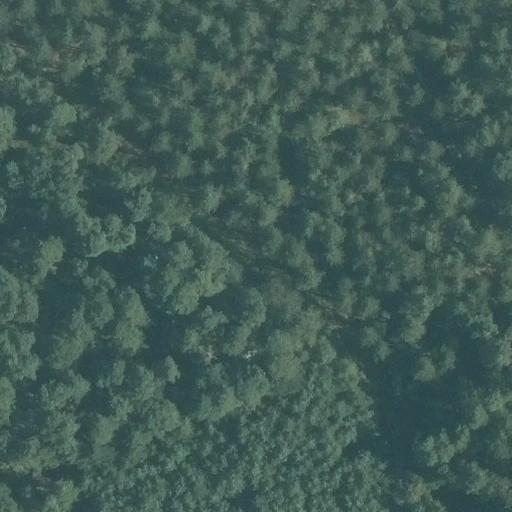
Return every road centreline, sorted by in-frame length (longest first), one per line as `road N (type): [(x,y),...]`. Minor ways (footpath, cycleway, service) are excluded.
road 1 (track): [(0,35),(351,338),(392,434),(393,511)]
road 2 (track): [(375,0),(511,258)]
